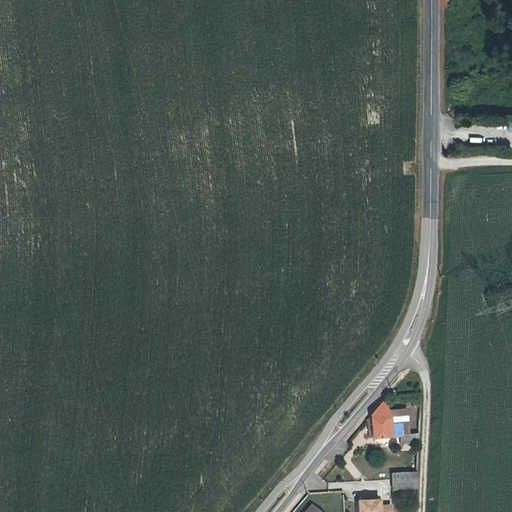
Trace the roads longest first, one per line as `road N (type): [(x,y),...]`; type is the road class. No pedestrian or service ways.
road 1 (tertiary): [(270,511),(411,332),(426,278),(431,164)]
road 2 (track): [(422,511),(426,378),(401,351)]
road 3 (tertiary): [(431,164),(431,0)]
